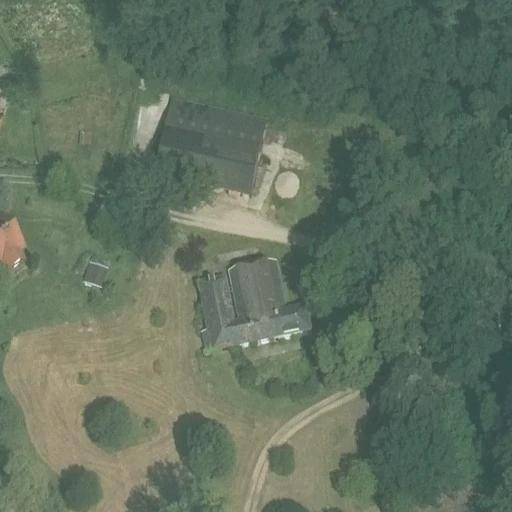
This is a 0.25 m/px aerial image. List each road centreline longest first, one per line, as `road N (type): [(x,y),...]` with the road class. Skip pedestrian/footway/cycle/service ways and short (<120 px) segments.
road 1 (track): [(511,308),(378,257),(223,229),(82,188),(0,177)]
road 2 (track): [(249,511),(273,441),(424,345),(444,326),(457,285)]
